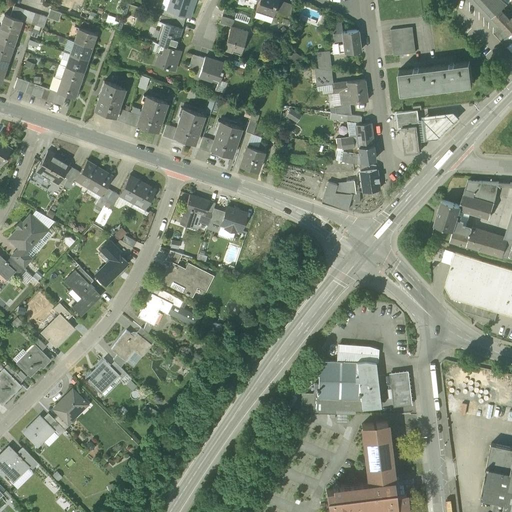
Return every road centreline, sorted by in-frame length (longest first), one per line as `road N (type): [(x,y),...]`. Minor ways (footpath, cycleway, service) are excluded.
road 1 (secondary): [(174,511),(267,370),(362,250)]
road 2 (residential): [(180,167),(143,264),(97,332),(0,427)]
road 3 (tertiary): [(362,250),(319,217),(180,167)]
road 4 (residential): [(440,320),(422,385),(438,511)]
road 5 (unknown): [(312,511),(363,423),(426,417)]
road 6 (tertiary): [(180,167),(41,119)]
road 7 (residential): [(369,25),(389,164)]
road 8 (secondary): [(362,250),(445,160)]
